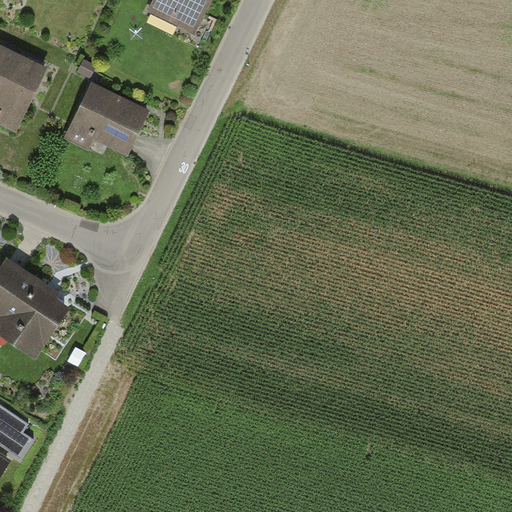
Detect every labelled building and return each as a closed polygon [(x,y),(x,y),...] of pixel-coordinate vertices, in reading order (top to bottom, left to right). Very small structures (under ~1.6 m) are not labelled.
[(195,37),(212,0),(155,0),(149,15),(195,37)] [(49,70),(0,45),(0,123),(18,133),(49,70)] [(149,115),(93,88),(73,131),(128,158),(149,115)] [(72,307),(8,261),(0,271),(0,320),(1,322),(0,323),(0,336),(34,361),(72,307)] [(29,425),(0,405),(0,445),(22,461),(36,441),(23,433),(29,425)] [(0,479),(12,463),(0,454),(0,479)]
